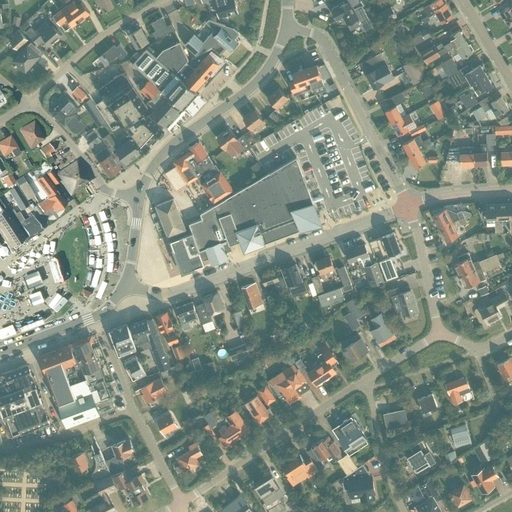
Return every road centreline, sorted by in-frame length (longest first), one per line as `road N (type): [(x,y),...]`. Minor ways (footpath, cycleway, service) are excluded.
road 1 (residential): [(408,205),(174,293),(125,285)]
road 2 (secondary): [(138,198),(167,149),(258,81),(285,29)]
road 3 (residential): [(408,205),(321,40),(285,29)]
road 4 (residential): [(181,505),(362,382)]
road 5 (residential): [(181,505),(96,316)]
road 6 (residential): [(29,103),(109,31),(166,0)]
road 7 (residential): [(138,198),(103,188),(29,103)]
road 8 (residential): [(404,511),(362,382)]
road 9 (residential): [(440,334),(408,205)]
